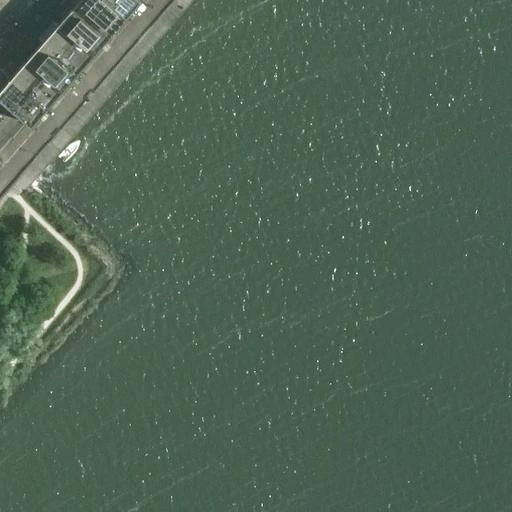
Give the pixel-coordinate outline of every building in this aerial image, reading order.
[(124,17),(104,0),(75,0),(72,3),(108,35),(124,17)] [(138,0),(104,0),(124,17),(138,0)] [(108,35),(72,3),(56,21),(92,53),(108,35)] [(92,53),(56,22),(40,39),(51,49),(76,71),(92,53)] [(76,71),(51,49),(40,39),(25,58),(61,89),(76,71)] [(61,89),(25,58),(9,75),(20,84),(19,86),(20,87),(21,86),(45,107),(61,89)] [(45,107),(21,86),(20,87),(19,86),(20,84),(9,75),(0,67),(0,99),(29,125),(45,107)]
